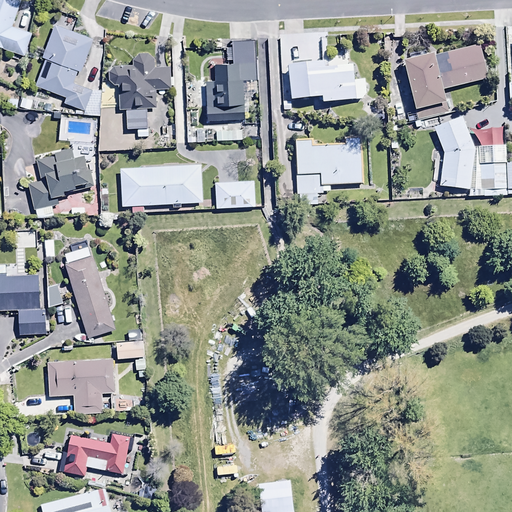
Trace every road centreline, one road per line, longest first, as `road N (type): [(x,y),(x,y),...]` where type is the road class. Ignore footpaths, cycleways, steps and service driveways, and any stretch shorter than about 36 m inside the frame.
road 1 (track): [(322,398),(268,386),(256,346),(270,297),(274,222),(265,6)]
road 2 (residential): [(391,0),(152,0)]
